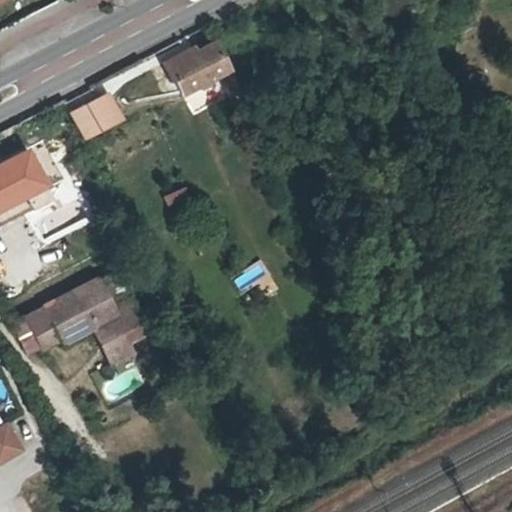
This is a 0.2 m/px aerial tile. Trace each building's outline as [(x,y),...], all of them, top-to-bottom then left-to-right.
[(185,55),(183,50),(161,61),(176,91),(194,83),(197,89),(208,83),(206,76),(221,68),(208,42),(185,55)] [(105,92),(65,110),(79,137),(119,121),(105,92)] [(184,189),(162,198),(167,209),(189,200),(184,189)] [(111,309),(130,299),(114,268),(95,278),(111,309)] [(111,309),(95,278),(94,278),(42,306),(43,308),(23,318),(38,349),(59,339),(62,344),(91,329),(109,364),(131,353),(126,343),(147,333),(130,299),(111,309)] [(6,422),(0,424),(0,463),(21,452),(6,422)]
